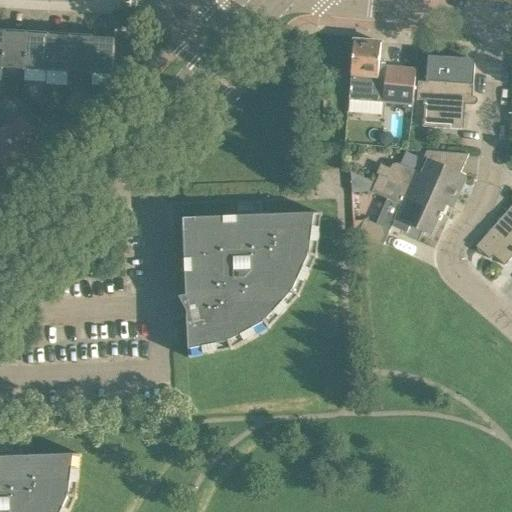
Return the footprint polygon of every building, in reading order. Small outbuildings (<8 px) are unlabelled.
[(129,23),(119,23),(118,33),(128,33),(129,23)] [(2,70),(25,71),(27,33),(4,31),(2,70)] [(25,71),(46,72),(49,34),(27,33),(25,71)] [(71,35),(49,34),(46,72),(69,73),(71,35)] [(91,75),(93,36),(71,35),(69,73),(68,83),(90,84),(91,75)] [(114,38),(93,36),(91,75),(112,76),(114,38)] [(354,41),(349,102),(350,102),(363,103),(382,104),(385,104),(413,107),(416,71),(386,68),(385,79),(378,79),(382,44),(354,41)] [(474,65),(473,63),(471,61),(469,60),(428,57),(426,83),(418,83),(417,102),(425,102),(423,129),(463,131),(465,104),(472,105),(475,67),(474,65)] [(0,168),(10,178),(21,167),(44,144),(20,120),(0,139),(0,168)] [(67,128),(74,135),(81,128),(74,121),(67,128)] [(455,204),(466,179),(460,175),(468,156),(432,153),(428,162),(433,165),(427,178),(400,165),(391,168),(391,170),(380,165),(376,175),(379,176),(386,179),(444,206),(447,200),(455,204)] [(0,188),(10,178),(0,168),(0,188)] [(444,206),(386,179),(379,176),(371,194),(401,207),(392,228),(407,234),(410,227),(431,237),(444,206)] [(505,267),(511,258),(511,207),(476,248),(490,261),(493,257),(505,267)] [(174,317),(174,319),(187,316),(187,320),(187,324),(189,360),(191,360),(233,351),(268,331),(271,329),(298,300),(299,298),(316,261),(317,258),(320,234),(322,218),(322,215),(271,217),(267,218),(262,218),(238,219),(183,221),(186,294),(186,298),(179,300),(179,301),(180,316),(174,317)] [(384,247),(391,232),(365,221),(364,222),(353,222),(353,233),(384,247)] [(0,511),(71,511),(76,501),(77,499),(81,459),(81,456),(30,458),(26,458),(21,459),(0,459),(0,511)]
